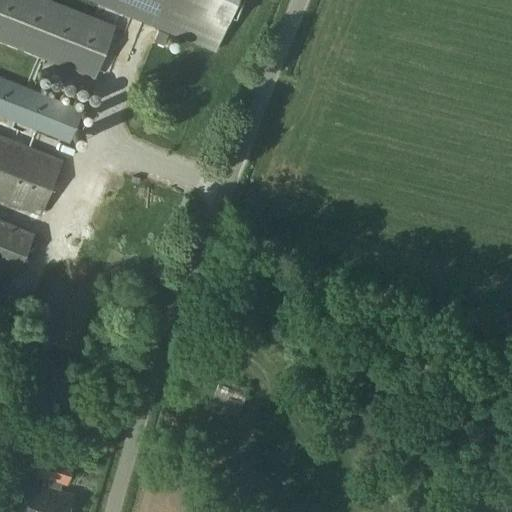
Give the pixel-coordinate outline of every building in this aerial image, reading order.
[(0,0),(0,40),(94,77),(114,25),(48,0),(0,0)] [(234,0),(91,0),(160,27),(154,41),(163,44),(168,32),(214,51),(234,0)] [(0,113),(69,141),(82,108),(0,75),(0,113)] [(0,196),(40,213),(61,161),(0,136),(0,196)] [(0,222),(0,271),(3,264),(18,271),(33,236),(0,222)] [(220,378),(209,405),(238,416),(242,406),(241,405),(247,388),(220,378)] [(18,387),(13,414),(44,419),(48,392),(18,387)] [(97,431),(93,447),(104,450),(108,434),(97,431)] [(17,511),(67,511),(72,495),(59,491),(60,486),(67,488),(74,461),(42,452),(33,484),(26,482),(17,511)] [(15,458),(3,454),(0,465),(0,483),(7,486),(15,458)]
